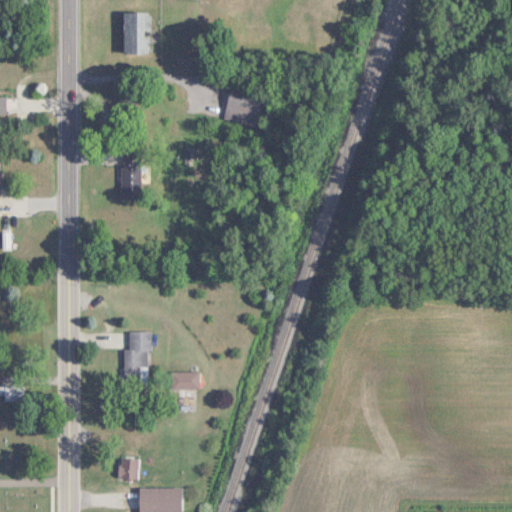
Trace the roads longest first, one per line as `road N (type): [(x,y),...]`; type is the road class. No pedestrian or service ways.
road 1 (tertiary): [(67,257),(67,0)]
road 2 (tertiary): [(68,511),(67,257)]
